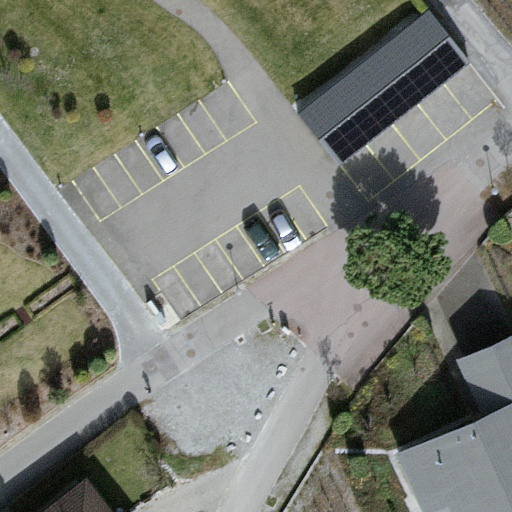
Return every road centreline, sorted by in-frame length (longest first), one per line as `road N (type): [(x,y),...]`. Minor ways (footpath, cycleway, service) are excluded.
road 1 (residential): [(0,479),(163,361),(486,165)]
road 2 (residential): [(486,165),(308,400),(238,511)]
